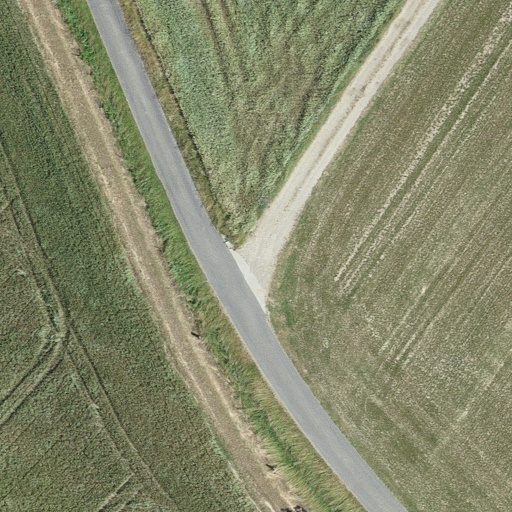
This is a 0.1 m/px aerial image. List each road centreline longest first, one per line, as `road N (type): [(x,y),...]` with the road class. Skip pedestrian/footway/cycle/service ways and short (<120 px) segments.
road 1 (track): [(384,511),(311,419),(238,302),(99,0)]
road 2 (track): [(238,302),(328,141),(426,0)]
